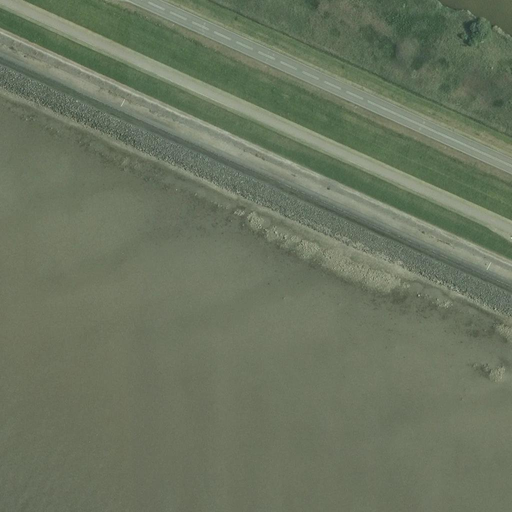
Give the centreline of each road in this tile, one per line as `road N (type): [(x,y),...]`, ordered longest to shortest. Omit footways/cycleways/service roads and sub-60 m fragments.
road 1 (unclassified): [(511,226),(10,0)]
road 2 (trunk): [(511,164),(140,0)]
